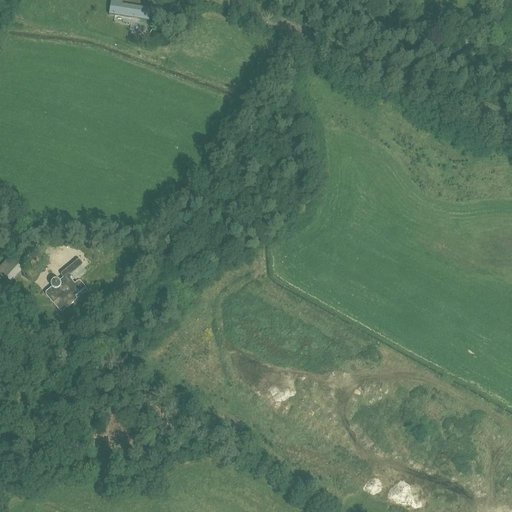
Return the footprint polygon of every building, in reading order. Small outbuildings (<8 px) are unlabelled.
[(110,0),(109,13),(148,19),(150,6),(126,3),(126,4),(121,3),(121,0),(110,0)] [(161,22),(157,30),(168,35),(172,28),(161,22)] [(153,29),(150,34),(158,40),(162,35),(153,29)] [(55,279),(53,280),(51,283),(51,285),(51,288),(45,292),(45,294),(46,295),(59,312),(61,313),(77,300),(77,299),(76,298),(75,296),(86,288),(81,282),(80,281),(79,281),(77,281),(75,284),(70,278),(71,277),(71,276),(71,275),(70,274),(82,265),(78,260),(61,274),(64,277),(59,281),(58,280),(55,279)] [(18,295),(13,300),(25,313),(30,308),(18,295)]
